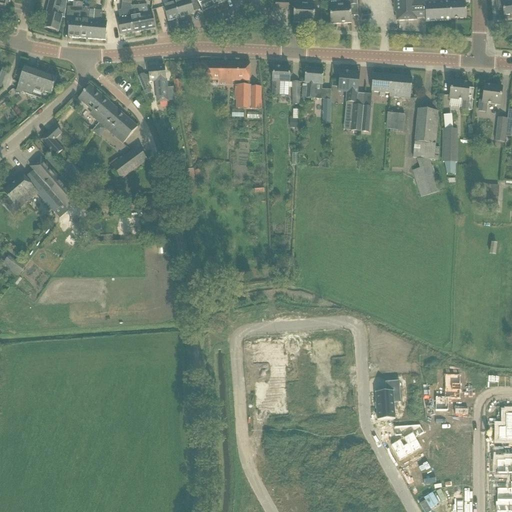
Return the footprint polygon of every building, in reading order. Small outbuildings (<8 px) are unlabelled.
[(0,0),(0,10),(8,12),(10,1),(4,0),(0,0)] [(48,15),(44,29),(46,29),(51,30),(52,32),(55,32),(56,32),(57,32),(60,22),(61,17),(64,18),(67,0),(65,0),(60,0),(60,3),(52,1),(48,15)] [(166,0),(168,6),(163,7),(165,13),(168,22),(181,18),(176,3),(175,4),(173,0),(166,0)] [(173,0),(175,4),(176,3),(181,18),(194,15),(193,13),(200,11),(196,3),(195,0),(191,1),(191,0),(173,0)] [(197,0),(203,12),(228,0),(197,0)] [(315,0),(311,0),(294,0),(295,4),(294,4),(293,23),(314,24),(315,0)] [(347,0),(330,1),(330,6),(329,6),(331,25),(351,24),(350,6),(357,5),(356,0),(347,0)] [(395,0),(396,11),(396,21),(416,20),(416,19),(425,18),(424,0),(395,0)] [(424,0),(425,18),(425,22),(451,21),(451,20),(466,19),(465,3),(455,4),(450,4),(449,0),(424,0)] [(511,0),(495,0),(497,11),(503,10),(504,16),(511,15),(511,0)] [(288,2),(275,1),(275,9),(288,9),(288,2)] [(131,7),(131,18),(134,34),(137,33),(155,30),(153,20),(152,14),(149,14),(147,5),(133,6),(131,7)] [(81,39),(82,10),(83,8),(67,7),(67,20),(69,20),(68,38),(80,39),(81,39)] [(87,39),(88,21),(89,21),(90,10),(87,10),(87,8),(85,8),(84,10),(82,10),(81,39),(87,39)] [(93,21),(89,21),(88,21),(87,39),(106,41),(107,22),(100,22),(101,12),(94,11),(93,21)] [(121,20),(117,20),(118,26),(120,36),(134,34),(131,18),(121,20)] [(201,80),(218,81),(218,86),(232,86),(233,81),(249,81),(249,64),(202,63),(195,63),(194,79),(195,79),(195,83),(199,83),(199,79),(201,79),(201,80)] [(168,101),(167,98),(176,96),(175,90),(167,91),(164,66),(148,68),(149,75),(145,76),(144,74),(138,77),(144,92),(150,90),(148,83),(150,82),(156,82),(158,102),(168,101)] [(32,96),(33,91),(42,94),(43,92),(51,94),(57,78),(40,72),(24,67),(16,91),(32,96)] [(292,83),(289,83),(290,69),(273,68),(273,78),(273,82),(272,96),(279,97),(279,96),(288,96),(288,88),(293,88),(292,83)] [(321,100),(322,85),(323,71),(305,69),(304,84),(307,84),(306,99),(314,100),(314,99),(321,100)] [(357,94),(359,74),(340,72),(338,92),(346,93),(345,103),(356,104),(357,94)] [(390,98),(392,77),(373,75),(371,92),(379,93),(379,97),(384,97),(384,94),(390,94),(389,98),(390,98)] [(412,79),(392,77),(390,98),(410,100),(412,79)] [(474,89),(469,88),(469,84),(451,82),(449,99),(462,101),(461,109),(472,111),(473,100),(472,100),(474,89)] [(90,116),(99,124),(102,120),(114,107),(109,103),(110,102),(90,85),(78,99),(93,112),(90,116)] [(261,101),(261,88),(250,88),(250,86),(235,86),(235,101),(237,101),(237,109),(260,109),(261,101)] [(487,104),(500,106),(502,88),(484,86),(482,101),(480,101),(478,112),(486,113),(487,104)] [(350,132),(362,133),(364,107),(353,106),(350,132)] [(138,127),(114,107),(102,120),(99,124),(123,144),(126,140),(131,135),(138,127)] [(369,133),(371,107),(364,107),(362,133),(369,133)] [(435,147),(439,112),(418,110),(413,158),(438,160),(439,148),(435,147)] [(403,133),(405,115),(387,113),(386,129),(399,131),(399,132),(403,133)] [(498,118),(495,142),(504,143),(507,119),(498,118)] [(53,141),(62,134),(55,127),(40,140),(56,157),(63,151),(53,141)] [(443,130),(443,163),(444,163),(455,163),(456,163),(457,130),(453,130),(445,130),(443,130)] [(121,181),(147,162),(137,149),(119,162),(117,159),(109,165),(121,181)] [(4,205),(12,215),(26,203),(20,197),(31,187),(55,213),(64,205),(66,208),(76,199),(40,159),(30,167),(34,171),(24,179),(21,176),(15,181),(16,182),(4,193),(10,200),(4,205)] [(61,167),(79,188),(89,180),(70,159),(61,167)] [(439,192),(430,165),(429,160),(417,159),(420,169),(412,171),(421,198),(439,192)] [(196,180),(193,168),(181,171),(183,182),(196,180)] [(497,211),(499,186),(486,185),(484,210),(497,211)] [(24,268),(9,256),(2,265),(18,277),(24,268)] [(315,356),(312,356),(313,364),(329,362),(328,356),(343,355),(342,341),(334,342),(334,341),(326,341),(326,342),(315,343),(315,356)] [(262,347),(254,348),(255,361),(270,360),(270,367),(286,365),(286,358),(283,359),(282,346),(270,347),(270,345),(262,346),(262,347)] [(383,350),(372,350),(373,365),(377,365),(378,373),(387,372),(387,379),(404,378),(402,363),(395,363),(395,355),(396,351),(385,346),(383,350)] [(257,387),(256,387),(256,395),(258,395),(258,396),(285,394),(284,376),(271,377),(271,383),(257,384),(257,387)] [(437,398),(437,412),(448,412),(448,400),(451,400),(453,400),(460,400),(460,399),(460,393),(461,393),(461,391),(460,391),(460,387),(461,387),(461,384),(460,384),(460,385),(460,376),(453,376),(451,376),(444,376),(444,398),(437,398)] [(330,377),(317,378),(318,397),(346,395),(346,393),(347,393),(346,385),(345,385),(345,383),(330,384),(330,377)] [(386,392),(375,393),(377,421),(395,420),(394,403),(400,403),(399,382),(385,383),(386,392)] [(285,394),(258,396),(259,408),(273,407),(274,414),(286,413),(285,394)] [(346,395),(318,397),(320,415),(333,414),(332,408),(347,407),(346,395)] [(498,428),(498,440),(511,440),(511,412),(508,413),(508,414),(505,414),(505,428),(498,428)] [(437,418),(426,418),(428,427),(437,427),(437,418)] [(273,429),(260,431),(260,432),(261,432),(263,443),(284,439),(282,428),(282,427),(286,426),(285,420),(272,422),(273,429)] [(440,422),(440,435),(450,435),(449,464),(468,464),(467,464),(467,462),(467,436),(467,435),(468,435),(458,435),(458,423),(440,422)] [(402,439),(390,446),(399,461),(421,449),(415,439),(423,434),(420,426),(394,428),(394,437),(401,437),(402,439)] [(332,429),(320,435),(324,441),(328,439),(334,450),(353,439),(347,428),(335,435),(332,429)] [(284,439),(263,443),(265,454),(265,455),(278,452),(280,460),(292,455),(291,449),(286,450),(284,439)] [(353,439),(334,450),(340,460),(335,463),(339,469),(350,462),(347,457),(359,450),(353,439)] [(284,467),(271,474),(272,475),(277,485),(296,474),(291,465),(291,464),(295,461),(292,455),(280,460),(284,467)] [(497,461),(496,474),(511,474),(511,481),(511,480),(511,459),(504,459),(504,461),(497,461)] [(355,470),(343,477),(347,483),(351,480),(357,491),(376,480),(369,469),(358,476),(355,470)] [(296,474),(277,485),(283,494),(282,494),(283,495),(295,489),(298,495),(309,488),(306,482),(302,484),(296,474)] [(376,480),(357,491),(363,502),(358,504),(362,510),(373,504),(370,498),(382,491),(376,480)] [(497,489),(497,501),(511,501),(511,482),(510,483),(510,489),(497,489)] [(304,506),(293,511),(317,511),(312,503),(312,502),(316,500),(312,494),(301,500),(304,506)] [(495,502),(495,510),(497,510),(496,511),(511,511),(511,501),(497,501),(497,502),(495,502)]
